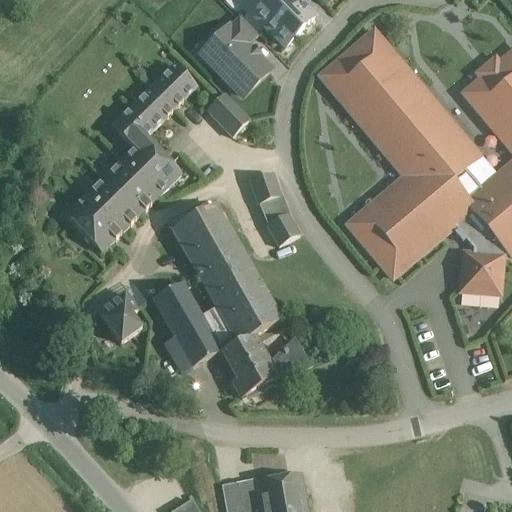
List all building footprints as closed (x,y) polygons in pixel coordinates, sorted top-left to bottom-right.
[(274,0),(255,19),(285,49),(315,21),(302,7),(294,0),(274,0)] [(258,39),(240,21),(229,32),(247,50),(258,39)] [(247,50),(229,32),(202,58),(243,99),(269,73),(247,50)] [(511,167),(499,179),(482,193),(465,173),(479,161),(381,45),(376,44),(372,39),(373,39),(371,37),(323,78),(324,80),(325,80),(329,84),(328,89),(329,89),(328,89),(405,181),(348,229),(393,282),(455,230),(473,252),(473,258),(465,258),(461,295),(499,298),(501,269),(502,269),(502,262),(508,257),(511,260),(511,259),(511,167)] [(196,91),(174,69),(152,91),(174,113),(196,91)] [(174,113),(152,91),(131,111),(153,134),(174,113)] [(250,123),(225,98),(207,114),(232,140),(250,123)] [(153,134),(131,111),(112,131),(133,153),(122,164),(140,183),(163,160),(145,142),(153,134)] [(169,163),(184,175),(192,165),(177,153),(169,163)] [(163,160),(140,183),(158,201),(181,179),(163,160)] [(122,164),(103,182),(140,219),(158,201),(140,183),(122,164)] [(273,177),(250,185),(254,197),(277,189),(273,177)] [(140,219),(103,182),(85,200),(122,237),(140,219)] [(277,189),(254,197),(258,208),(259,208),(281,200),(277,189)] [(122,237),(85,200),(65,220),(102,257),(122,237)] [(281,200),(259,208),(268,229),(288,217),(289,217),(282,200),(281,200)] [(282,324),(218,209),(172,235),(217,316),(203,324),(183,289),(154,305),(175,344),(192,374),(223,357),(254,340),(282,324)] [(268,229),(267,229),(273,240),(294,228),(288,217),(268,229)] [(294,228),(273,240),(279,250),(300,239),(294,228)] [(468,306),(497,310),(498,301),(469,297),(468,306)] [(138,316),(125,299),(98,319),(121,350),(142,334),(131,321),(138,316)] [(254,340),(223,357),(238,385),(232,388),(241,403),(277,384),(279,388),(308,372),(297,351),(269,366),(254,340)] [(175,344),(164,349),(182,379),(192,374),(175,344)] [(306,511),(300,479),(255,488),(260,511),(306,511)] [(255,484),(221,490),(225,511),(260,511),(255,488),(255,484)] [(194,504),(191,500),(188,501),(190,506),(180,511),(195,511),(192,505),(194,504)]
